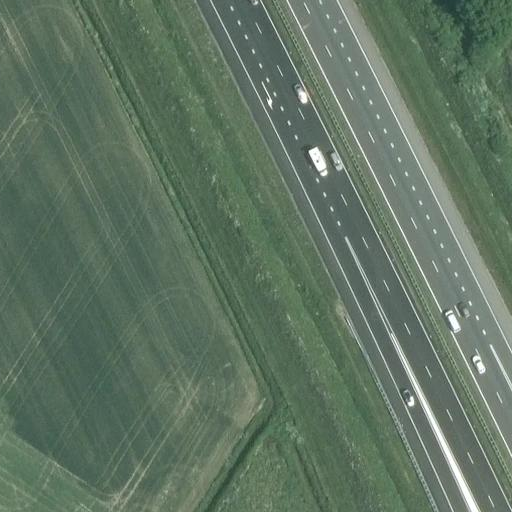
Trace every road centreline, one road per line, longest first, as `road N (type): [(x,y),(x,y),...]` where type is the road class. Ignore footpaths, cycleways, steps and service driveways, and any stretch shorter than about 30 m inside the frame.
road 1 (motorway): [(477,352),(300,0)]
road 2 (motorway): [(357,229),(494,511)]
road 3 (motorway): [(357,229),(380,334),(460,511)]
road 4 (motorway): [(240,0),(357,229)]
